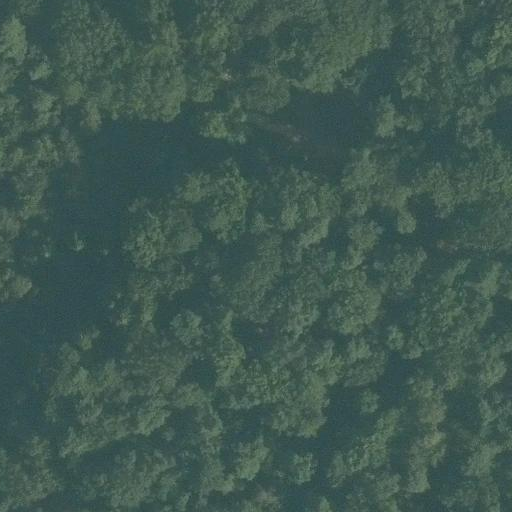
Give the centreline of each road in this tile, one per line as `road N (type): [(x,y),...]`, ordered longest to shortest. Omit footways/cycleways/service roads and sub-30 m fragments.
road 1 (track): [(511,229),(208,96)]
road 2 (track): [(208,96),(120,69),(3,0)]
